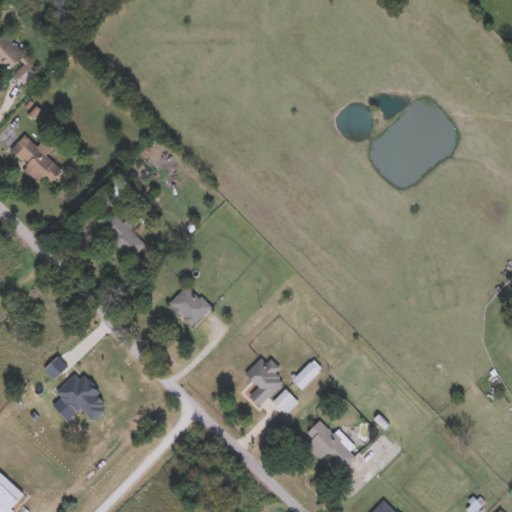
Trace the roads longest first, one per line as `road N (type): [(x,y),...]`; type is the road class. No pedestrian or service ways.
road 1 (residential): [(0,196),(191,398)]
road 2 (residential): [(306,511),(191,398)]
road 3 (residential): [(94,511),(179,428),(191,398)]
